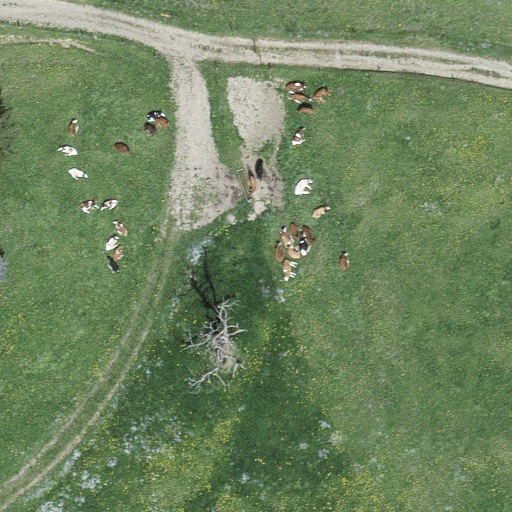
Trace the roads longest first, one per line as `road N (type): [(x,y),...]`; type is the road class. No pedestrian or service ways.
road 1 (track): [(0,502),(68,439),(151,306),(188,172),(195,43)]
road 2 (track): [(0,7),(195,43),(511,75)]
